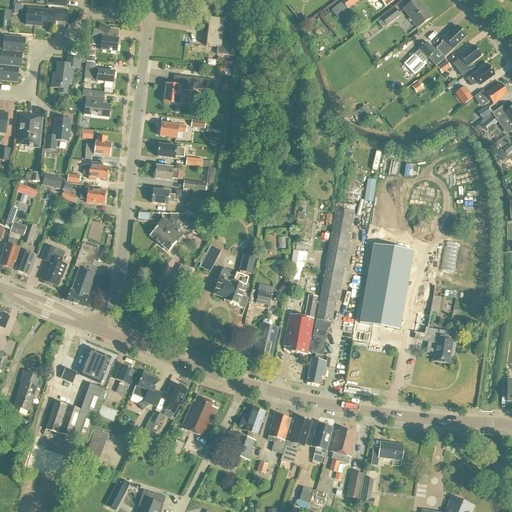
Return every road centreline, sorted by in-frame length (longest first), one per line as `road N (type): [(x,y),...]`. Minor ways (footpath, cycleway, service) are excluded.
road 1 (residential): [(99,330),(117,278),(147,19)]
road 2 (secondary): [(511,427),(368,411),(244,385)]
road 3 (residential): [(147,19),(83,16),(35,53),(30,97),(0,94)]
road 4 (secondary): [(244,385),(99,330)]
road 5 (residential): [(244,385),(181,511)]
